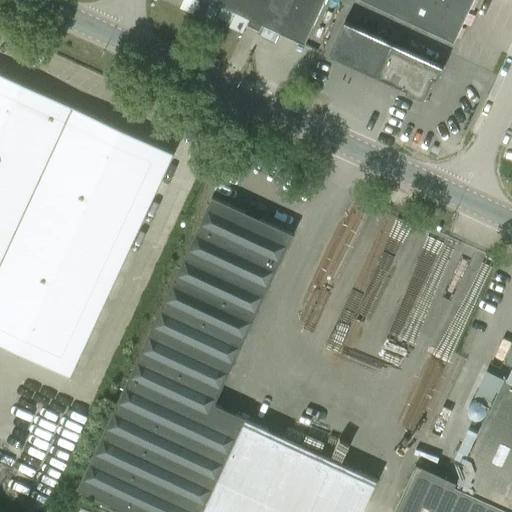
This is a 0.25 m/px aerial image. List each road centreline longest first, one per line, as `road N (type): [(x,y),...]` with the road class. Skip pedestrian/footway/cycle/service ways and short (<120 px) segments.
road 1 (unclassified): [(459,196),(112,36)]
road 2 (unclassified): [(459,196),(511,86)]
